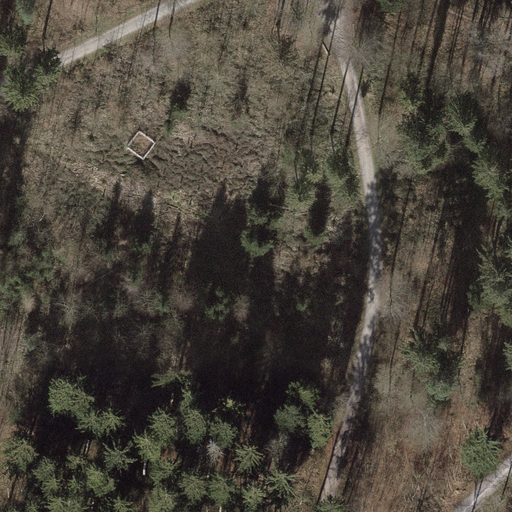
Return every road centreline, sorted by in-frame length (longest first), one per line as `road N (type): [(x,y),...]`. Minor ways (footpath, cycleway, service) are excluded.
road 1 (track): [(326,0),(368,162),(380,263),(373,325),(326,511)]
road 2 (track): [(0,89),(190,0)]
